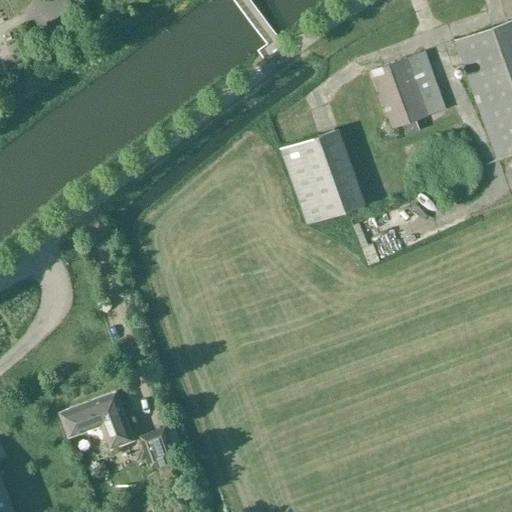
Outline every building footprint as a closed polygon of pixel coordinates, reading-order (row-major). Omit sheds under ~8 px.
[(511,20),(456,41),(499,159),(511,153),(511,20)] [(445,110),(424,51),(371,70),(392,128),(445,110)] [(307,224),(364,204),(338,129),(281,150),(307,224)] [(479,176),(480,170),(479,164),(477,159),(472,151),(469,149),(463,145),(455,143),(449,143),(443,144),(433,150),(427,158),(425,164),(424,169),(425,175),(426,179),(428,184),(431,188),(435,192),(440,195),(450,198),(454,198),(460,197),(465,194),(470,191),(475,186),(477,182),(479,176)] [(165,428),(140,437),(151,468),(176,459),(174,454),(183,450),(166,403),(169,402),(161,381),(154,383),(162,404),(157,406),(165,428)] [(108,449),(133,440),(115,393),(61,413),(69,436),(86,430),(88,433),(91,437),(95,439),(99,440),(103,440),(105,440),(108,449)] [(13,511),(0,474),(0,460),(6,458),(1,445),(0,445),(0,511),(13,511)]
